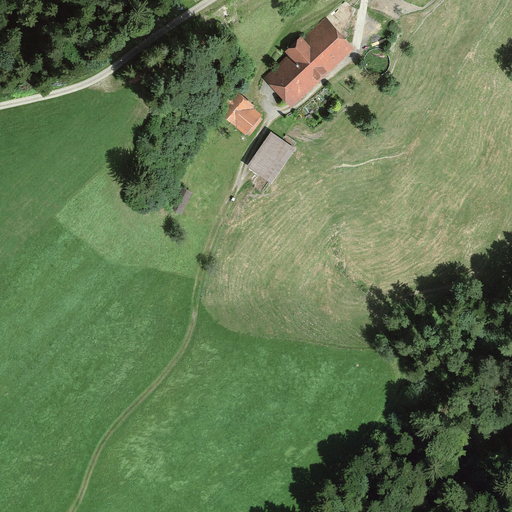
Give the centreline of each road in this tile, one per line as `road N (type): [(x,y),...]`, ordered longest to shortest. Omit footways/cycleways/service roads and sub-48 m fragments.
road 1 (track): [(357,50),(261,130),(207,252),(185,344),(104,440),(71,511)]
road 2 (track): [(308,511),(402,388),(397,350),(380,328),(386,309),(459,287),(511,241)]
road 3 (track): [(213,0),(83,87),(0,108)]
road 4 (track): [(253,86),(284,34),(337,0)]
